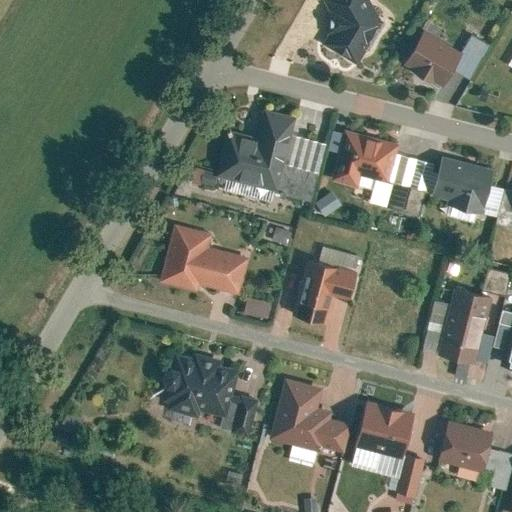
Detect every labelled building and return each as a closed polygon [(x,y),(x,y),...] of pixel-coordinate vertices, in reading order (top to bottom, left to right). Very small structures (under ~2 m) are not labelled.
[(329,0),(310,39),(357,63),(388,0),(329,0)] [(404,66),(441,84),(459,47),(422,29),(404,66)] [(229,129),(217,175),(277,190),(289,144),(296,114),(264,106),(257,136),(229,129)] [(344,128),(333,165),(330,178),(357,185),(360,173),(391,181),(401,144),(344,128)] [(495,168),(443,154),(431,197),(483,211),(495,168)] [(211,234),(175,223),(159,279),(195,289),(198,281),(238,293),(249,255),(208,244),(211,234)] [(276,225),(271,239),(285,244),(290,229),(276,225)] [(357,267),(340,263),(306,254),(291,311),(325,320),(332,293),(349,297),(357,267)] [(501,292),(506,271),(484,266),(479,287),(501,292)] [(453,287),(437,351),(472,360),(488,295),(453,287)] [(248,295),(244,311),(267,317),(271,301),(248,295)] [(511,367),(511,323),(501,365),(511,367)] [(165,405),(221,418),(218,428),(249,436),(259,396),(231,389),(236,367),(178,353),(165,405)] [(354,414),(318,405),(323,385),(283,375),(269,435),(309,445),(344,453),(354,414)] [(365,399),(355,444),(401,454),(411,409),(365,399)] [(448,418),(438,458),(482,469),(493,430),(448,418)] [(424,458),(406,454),(399,488),(416,492),(424,458)] [(400,473),(387,472),(386,487),(398,488),(400,473)]
